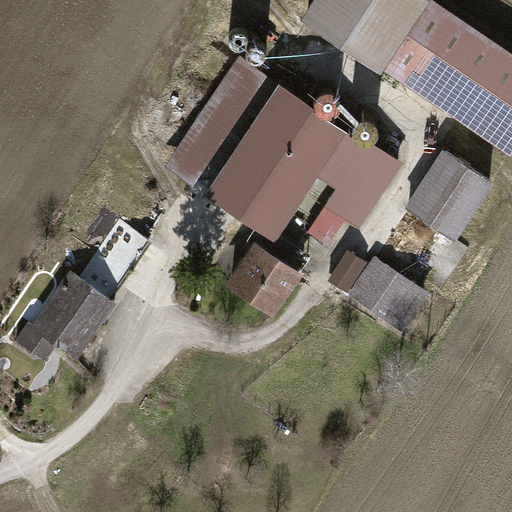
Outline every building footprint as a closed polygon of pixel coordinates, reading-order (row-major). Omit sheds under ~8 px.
[(408,0),(290,0),(280,16),(360,71),(408,0)] [(511,128),(511,56),(427,0),(410,0),(368,64),(498,150),(511,128)] [(244,51),(261,56),(265,38),(248,34),(244,51)] [(389,161),(232,52),(153,165),(260,239),(302,179),(320,191),(309,206),(342,228),(389,161)] [(479,179),(431,149),(394,208),(442,238),(479,179)] [(131,223),(115,249),(134,260),(150,234),(131,223)] [(289,271),(244,242),(216,287),(261,315),(289,271)] [(420,289),(366,256),(342,295),(396,328),(420,289)] [(60,266),(11,341),(57,371),(107,296),(60,266)]
